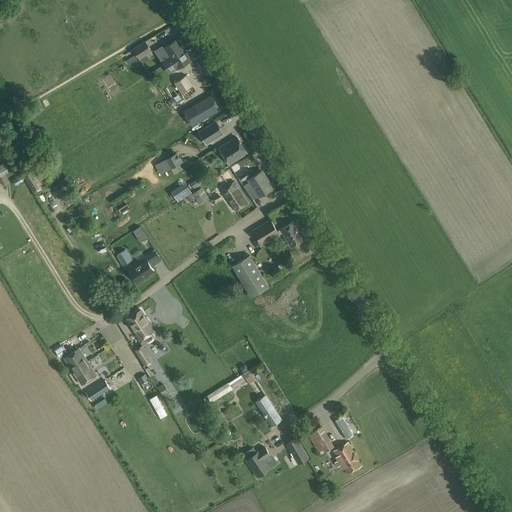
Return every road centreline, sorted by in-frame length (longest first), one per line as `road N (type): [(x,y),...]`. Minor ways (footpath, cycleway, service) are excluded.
road 1 (unclassified): [(492,511),(294,188)]
road 2 (unclassified): [(110,316),(294,188)]
road 3 (unclassified): [(294,188),(174,0)]
